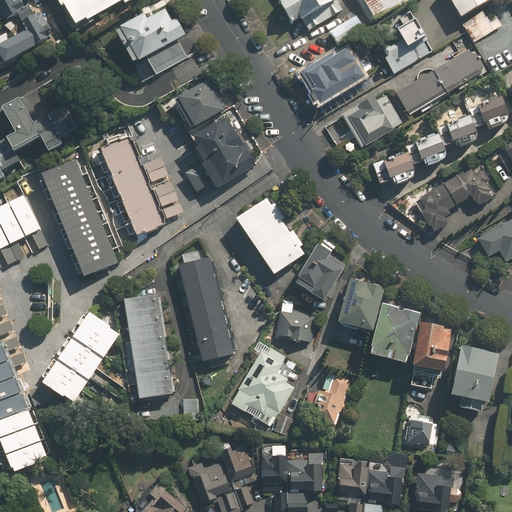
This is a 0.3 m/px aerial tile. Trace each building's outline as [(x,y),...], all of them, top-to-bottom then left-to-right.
[(13,38),(0,44),(0,48),(7,63),(47,43),(45,37),(53,33),(49,27),(44,29),(33,7),(25,11),(19,0),(0,0),(0,24),(9,20),(13,28),(9,30),(13,38)] [(58,0),(76,29),(125,0),(58,0)] [(282,0),(279,2),(291,23),(300,18),(303,22),(338,2),(337,0),(282,0)] [(363,0),(375,21),(410,0),(363,0)] [(462,30),(444,0),(418,0),(406,7),(416,24),(400,33),(411,51),(427,42),(430,48),(462,30)] [(495,0),(451,0),(476,41),(501,27),(488,5),(496,1),(495,0)] [(180,42),(188,37),(179,21),(174,24),(165,10),(148,19),(144,12),(115,29),(137,67),(148,60),(157,76),(189,57),(180,42)] [(357,16),(327,33),(335,48),(366,31),(357,16)] [(347,47),(310,68),(330,103),(367,81),(347,47)] [(483,74),(469,51),(433,74),(446,96),(483,74)] [(446,96),(433,74),(396,95),(410,117),(446,96)] [(227,109),(209,80),(175,102),(193,131),(227,109)] [(403,125),(386,97),(378,102),(374,96),(342,115),(363,149),(403,125)] [(501,99),(470,110),(477,128),(487,124),(489,130),(509,122),(501,99)] [(0,182),(6,179),(2,173),(20,163),(15,153),(39,138),(50,156),(66,147),(62,141),(80,131),(67,109),(34,128),(19,101),(3,111),(17,135),(0,144),(0,182)] [(257,164),(223,116),(193,137),(199,145),(193,149),(202,163),(184,175),(198,194),(213,184),(218,191),(257,164)] [(468,119),(442,128),(448,147),(455,144),(457,149),(477,142),(468,119)] [(131,133),(99,145),(140,243),(172,230),(131,133)] [(440,134),(409,146),(416,165),(426,161),(429,167),(449,160),(440,134)] [(511,137),(500,145),(504,152),(498,155),(508,171),(511,168),(511,137)] [(79,150),(41,165),(83,272),(121,257),(79,150)] [(407,153),(375,164),(382,184),(393,180),(395,185),(416,178),(407,153)] [(423,209),(420,211),(428,227),(431,226),(435,232),(448,225),(444,219),(450,215),(448,211),(471,198),(477,209),(493,200),(484,185),(489,182),(483,170),(474,176),(470,170),(418,199),(423,209)] [(0,205),(0,248),(40,230),(24,195),(0,205)] [(267,198),(236,220),(275,276),(305,255),(300,248),(303,246),(294,233),(291,234),(282,221),(286,219),(275,204),(273,206),(267,198)] [(511,220),(478,239),(489,259),(499,253),(505,263),(511,259),(511,220)] [(333,252),(318,244),(298,278),(300,279),(296,284),(325,301),(346,265),(331,256),(333,252)] [(179,265),(202,361),(237,350),(212,256),(179,265)] [(382,285),(343,277),(332,326),(371,334),(377,300),(382,285)] [(127,299),(140,395),(175,395),(160,292),(127,299)] [(426,309),(377,300),(371,334),(366,360),(415,369),(426,309)] [(314,344),(318,316),(280,311),(276,339),(314,344)] [(89,314),(42,383),(75,406),(122,337),(89,314)] [(458,326),(429,322),(420,375),(449,380),(458,326)] [(0,338),(0,439),(13,470),(48,456),(0,338)] [(503,354),(459,343),(446,396),(490,407),(503,354)] [(300,366),(259,344),(227,405),(246,416),(250,409),(259,414),(256,419),(269,426),(275,420),(279,422),(275,431),(291,440),(302,418),(291,412),(304,387),(292,381),(300,366)] [(354,384),(333,375),(326,393),(319,390),(308,417),(337,428),(354,384)] [(204,398),(181,397),(181,422),(204,422),(204,398)] [(435,423),(411,419),(407,445),(431,449),(435,423)] [(286,446),(262,447),(263,484),(274,484),(274,511),(308,511),(308,494),(323,494),(322,454),(309,454),(309,460),(286,460),(286,446)] [(202,462),(187,468),(192,479),(196,478),(206,504),(218,500),(222,511),(242,511),(236,493),(242,509),(255,505),(247,484),(257,481),(246,450),(235,454),(232,447),(228,448),(236,470),(224,475),(220,462),(204,468),(202,462)] [(370,462),(341,459),(337,493),(388,499),(387,506),(351,502),(349,511),(385,511),(386,510),(399,511),(400,511),(407,457),(394,455),(392,472),(369,469),(370,462)] [(455,476),(417,471),(412,510),(427,511),(450,511),(452,502),(461,503),(463,489),(454,488),(455,476)] [(188,511),(191,508),(157,480),(146,493),(152,498),(140,511),(135,507),(130,511),(178,511),(188,511)] [(339,511),(339,503),(326,503),(325,511),(339,511)]
